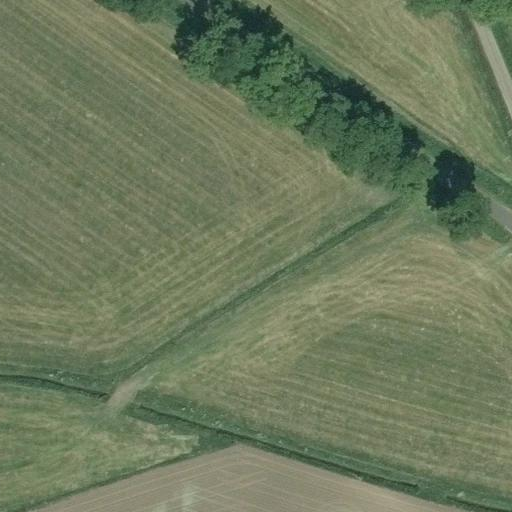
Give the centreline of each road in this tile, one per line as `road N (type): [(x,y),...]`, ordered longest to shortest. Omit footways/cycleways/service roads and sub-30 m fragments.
road 1 (residential): [(511,225),(206,0)]
road 2 (unclassified): [(511,111),(464,0)]
